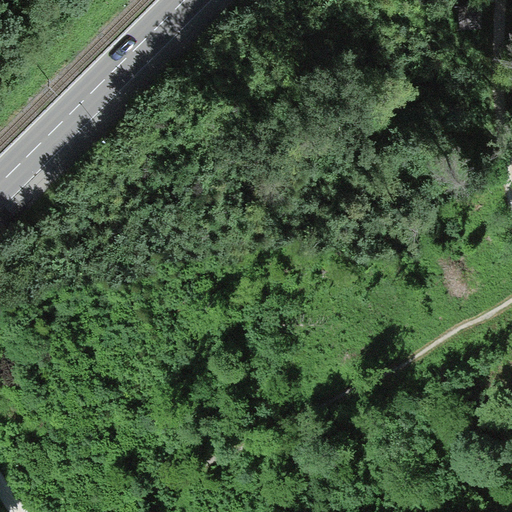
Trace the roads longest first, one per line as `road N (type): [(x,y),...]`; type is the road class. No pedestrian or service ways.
road 1 (primary): [(186,0),(0,184)]
road 2 (track): [(511,183),(498,71),(502,0)]
